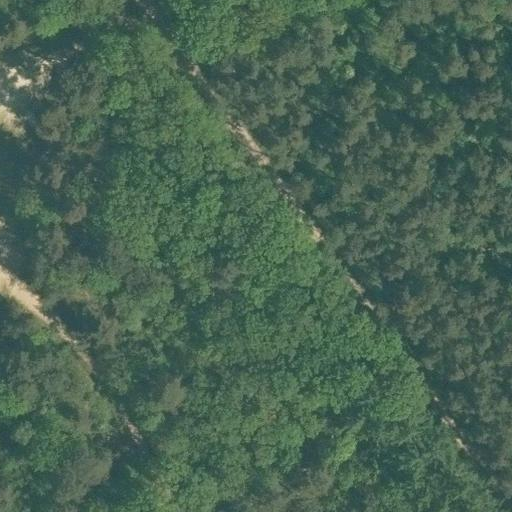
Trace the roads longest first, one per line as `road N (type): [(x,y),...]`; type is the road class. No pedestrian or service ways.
road 1 (track): [(205,82),(511,494)]
road 2 (track): [(186,511),(74,342),(0,262)]
road 3 (track): [(145,9),(0,87)]
